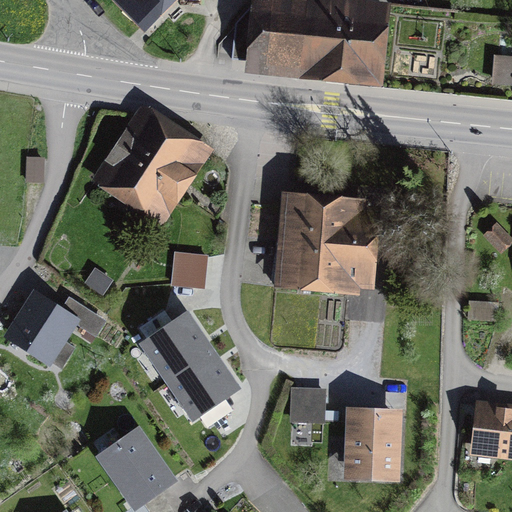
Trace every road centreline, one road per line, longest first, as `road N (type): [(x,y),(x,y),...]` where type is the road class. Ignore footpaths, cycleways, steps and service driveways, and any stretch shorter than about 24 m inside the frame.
road 1 (primary): [(77,74),(475,125)]
road 2 (residential): [(454,381),(458,209),(475,125)]
road 3 (residential): [(0,293),(47,209),(77,74)]
road 4 (unknown): [(253,364),(376,375)]
